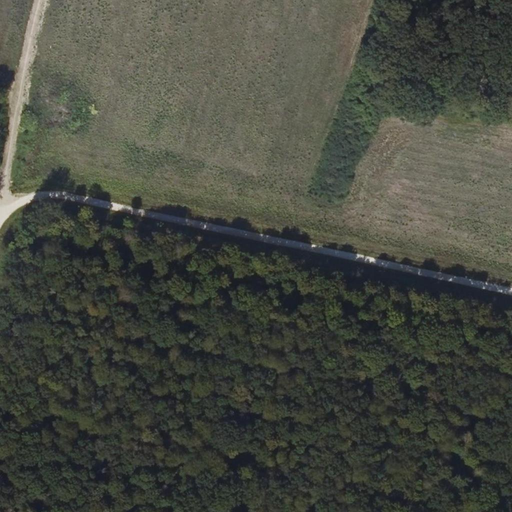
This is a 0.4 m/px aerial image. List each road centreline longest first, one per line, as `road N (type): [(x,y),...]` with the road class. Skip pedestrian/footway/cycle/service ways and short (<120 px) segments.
road 1 (track): [(0,222),(38,194),(55,192),(511,291)]
road 2 (track): [(0,191),(9,112),(37,0)]
